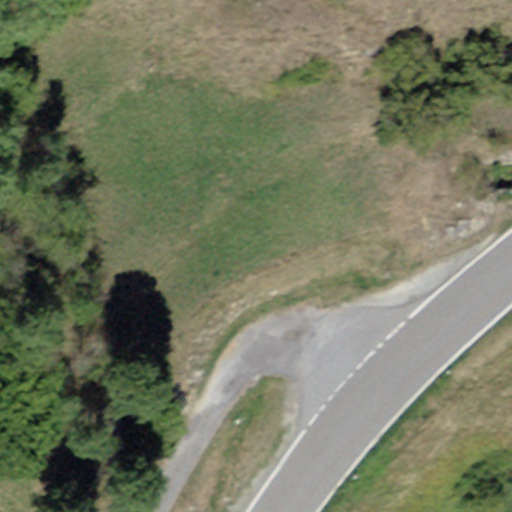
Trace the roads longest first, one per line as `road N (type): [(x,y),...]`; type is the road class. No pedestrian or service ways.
road 1 (track): [(400,368),(318,338),(255,345),(237,360),(152,511)]
road 2 (secondary): [(284,511),(377,389),(511,264)]
